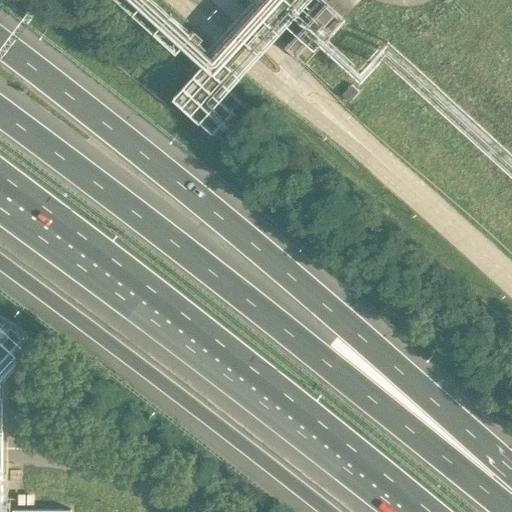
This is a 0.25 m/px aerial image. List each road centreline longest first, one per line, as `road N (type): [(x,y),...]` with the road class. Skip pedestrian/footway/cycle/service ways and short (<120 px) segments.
road 1 (motorway): [(511,496),(349,327),(0,43)]
road 2 (motorway): [(511,509),(0,107)]
road 3 (motorway): [(0,182),(415,511)]
road 4 (motorway): [(0,266),(324,511)]
